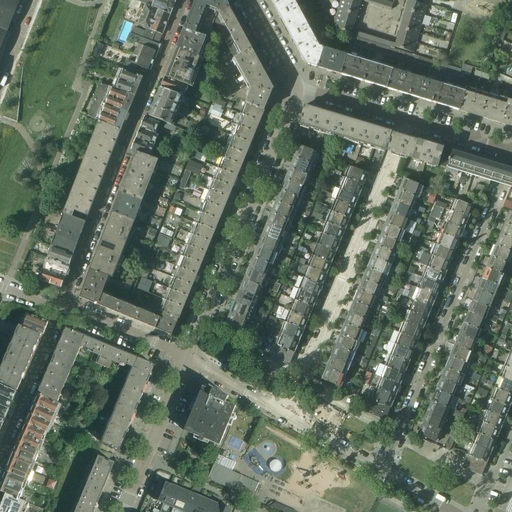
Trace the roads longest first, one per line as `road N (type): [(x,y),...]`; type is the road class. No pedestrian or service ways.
road 1 (residential): [(511,157),(384,472)]
road 2 (residential): [(184,0),(63,306)]
road 3 (residential): [(408,122),(285,415)]
road 4 (residential): [(187,359),(294,87)]
road 5 (residential): [(0,462),(63,306)]
road 6 (residential): [(123,511),(187,359)]
road 7 (residential): [(187,359),(63,306)]
